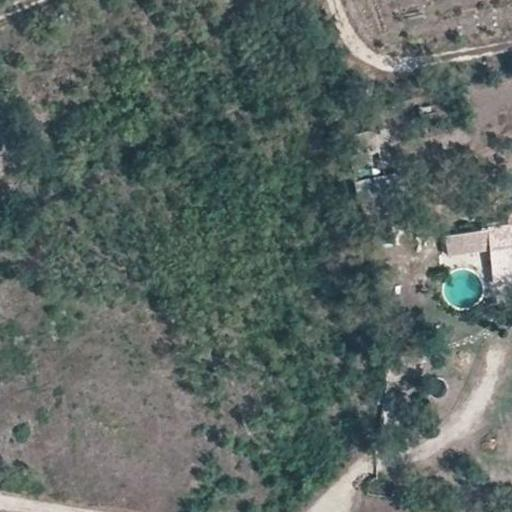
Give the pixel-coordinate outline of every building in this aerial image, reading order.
[(380,150),(375,130),(346,136),(351,157),(380,150)] [(386,176),(380,150),(351,157),(360,198),(403,187),(400,172),(386,176)] [(511,226),(446,235),(449,254),(490,250),(511,246),(511,226)] [(511,246),(490,250),(494,285),(511,282),(511,246)] [(417,378),(412,348),(381,354),(386,383),(417,378)]
